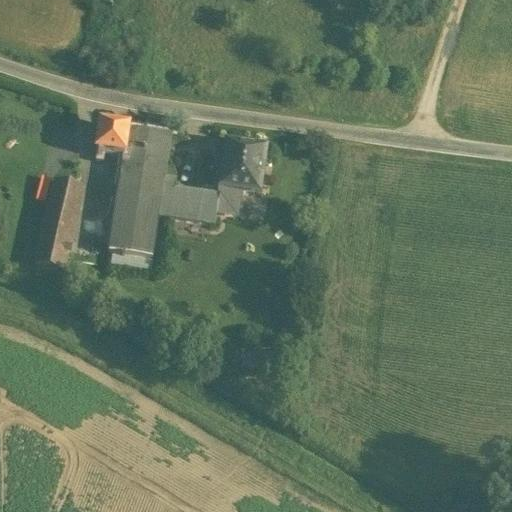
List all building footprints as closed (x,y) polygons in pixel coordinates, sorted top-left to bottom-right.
[(123,160),(127,133),(99,129),(95,156),(96,156),(95,163),(103,164),(104,157),(123,160)] [(111,257),(150,262),(157,219),(171,221),(174,194),(176,184),(163,183),(169,139),(127,133),(123,160),(107,256),(111,257)] [(218,192),(219,192),(237,195),(259,198),(265,152),(225,147),(218,192)] [(84,191),(55,184),(34,268),(64,276),(84,191)] [(219,192),(218,200),(216,214),(234,217),(237,195),(219,192)] [(174,194),(171,221),(214,227),(216,214),(218,200),(174,194)] [(149,272),(150,262),(111,257),(109,266),(149,272)] [(244,355),(245,385),(277,383),(276,354),(244,355)]
